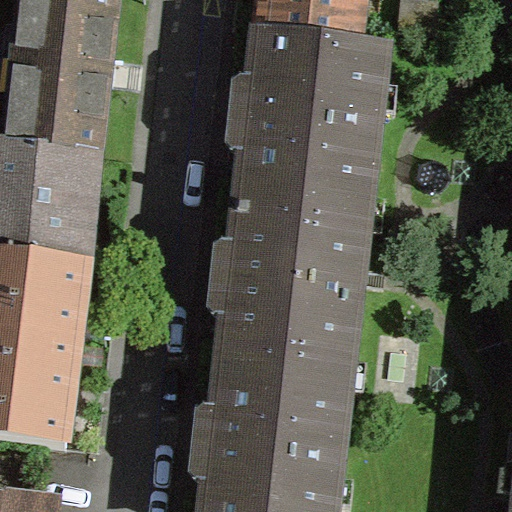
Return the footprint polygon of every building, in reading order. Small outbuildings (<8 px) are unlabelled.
[(122,154),(139,0),(29,0),(13,142),(122,154)] [(368,0),(256,0),(255,20),(365,33),(368,0)] [(372,212),(391,35),(365,33),(255,20),(248,20),(229,196),(372,212)] [(0,250),(110,263),(122,154),(13,142),(0,140),(0,250)] [(356,380),(372,212),(229,196),(210,365),(356,380)] [(0,439),(90,449),(110,263),(0,250),(0,439)] [(342,511),(356,380),(210,365),(195,511),(342,511)] [(61,511),(64,493),(0,486),(0,511),(61,511)]
